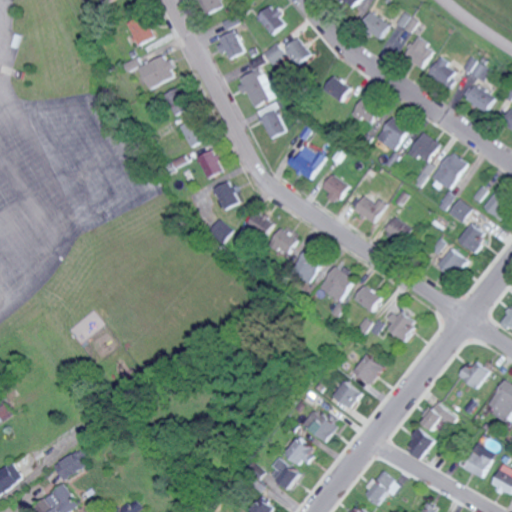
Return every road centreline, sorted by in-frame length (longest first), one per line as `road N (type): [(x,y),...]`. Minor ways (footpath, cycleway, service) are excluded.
road 1 (residential): [(511,354),(267,184),(162,0)]
road 2 (residential): [(320,511),(511,265)]
road 3 (residential): [(511,165),(358,61),(303,0)]
road 4 (residential): [(371,447),(485,511)]
